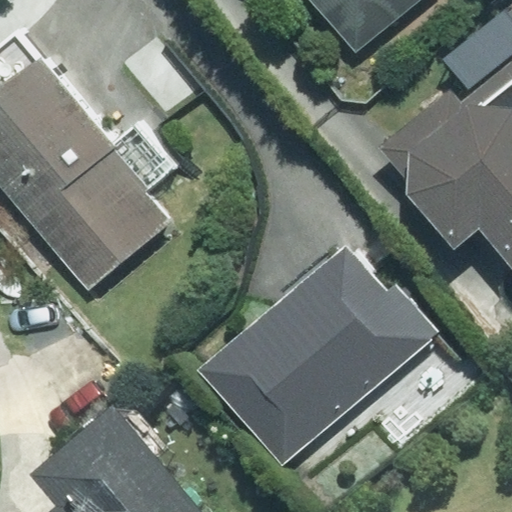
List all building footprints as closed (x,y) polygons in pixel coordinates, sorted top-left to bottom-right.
[(265,0),(268,4),(272,0),(327,0),(363,44),(418,0),(265,0)] [(58,38),(0,83),(0,157),(96,280),(191,206),(58,38)] [(511,63),(470,98),(460,85),(390,142),(465,234),(488,215),(511,243),(511,63)] [(206,353),(291,452),(442,324),(404,280),(397,286),(349,230),(206,353)] [(220,511),(134,406),(52,472),(76,502),(62,511),(220,511)]
